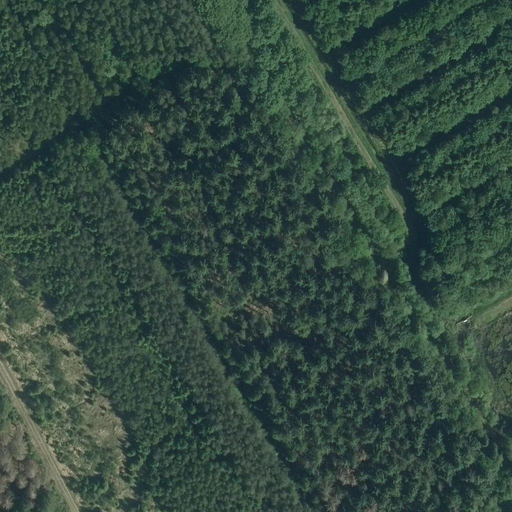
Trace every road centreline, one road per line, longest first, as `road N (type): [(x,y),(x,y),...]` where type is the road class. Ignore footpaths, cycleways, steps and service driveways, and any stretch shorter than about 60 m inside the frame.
road 1 (track): [(229,0),(511,467)]
road 2 (track): [(417,250),(409,224),(270,0)]
road 3 (track): [(83,115),(242,22)]
road 4 (track): [(0,361),(76,511)]
